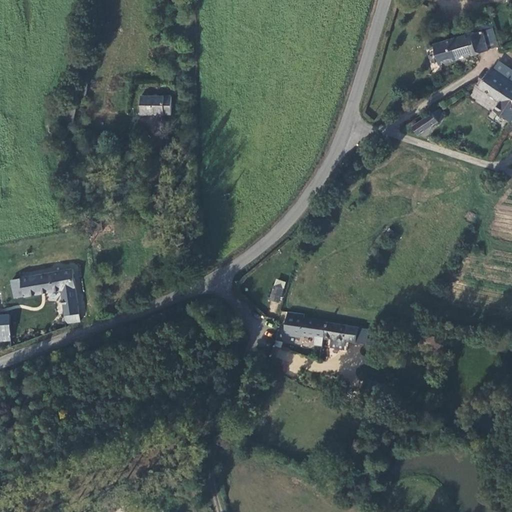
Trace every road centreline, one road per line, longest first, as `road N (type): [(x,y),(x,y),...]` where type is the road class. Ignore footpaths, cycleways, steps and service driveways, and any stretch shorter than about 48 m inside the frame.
road 1 (tertiary): [(215,284),(0,364)]
road 2 (tertiary): [(348,125),(315,186),(215,284)]
road 3 (unclassified): [(502,51),(377,135)]
road 4 (unclassified): [(377,135),(511,177)]
road 5 (tertiary): [(385,0),(348,125)]
